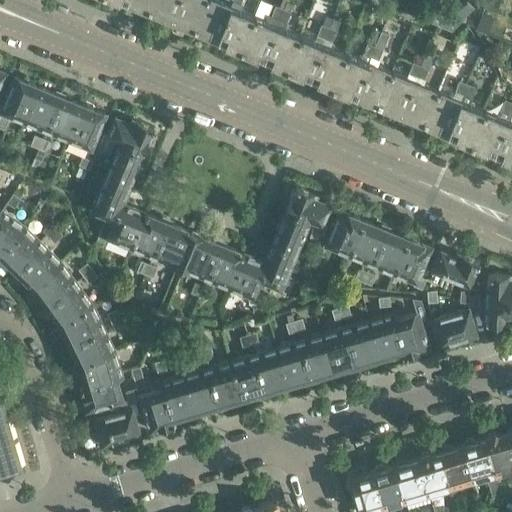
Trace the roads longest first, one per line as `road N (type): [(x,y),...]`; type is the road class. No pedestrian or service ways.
road 1 (secondary): [(468,202),(0,10)]
road 2 (residential): [(511,368),(294,432)]
road 3 (residential): [(294,432),(78,498)]
road 4 (residential): [(78,498),(26,355),(0,314)]
